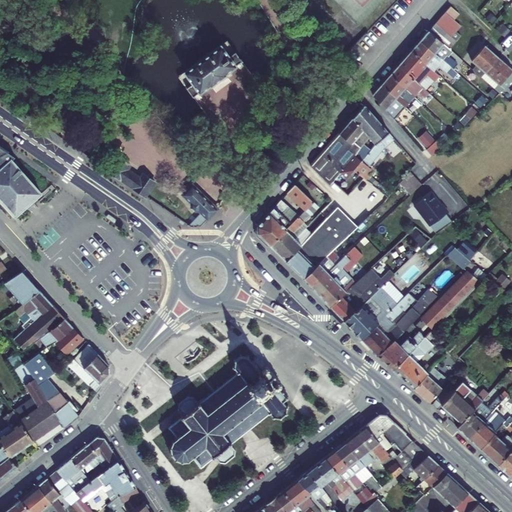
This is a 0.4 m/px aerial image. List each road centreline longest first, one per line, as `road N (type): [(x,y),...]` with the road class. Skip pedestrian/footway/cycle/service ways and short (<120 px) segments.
road 1 (tertiary): [(220,252),(439,0)]
road 2 (secondary): [(202,249),(174,239),(0,111)]
road 3 (secondary): [(0,127),(135,221),(178,273)]
road 4 (residential): [(0,227),(129,367)]
road 5 (residential): [(374,391),(228,511)]
road 6 (secondary): [(384,383),(235,275)]
road 7 (secondary): [(374,391),(509,511)]
road 8 (secondary): [(220,302),(281,323),(374,391)]
road 9 (secondary): [(511,496),(384,383)]
road 10 (tertiary): [(0,497),(102,407)]
road 11 (residential): [(169,511),(102,407)]
